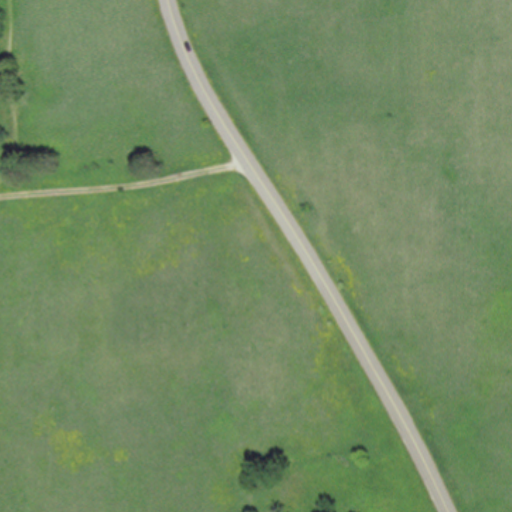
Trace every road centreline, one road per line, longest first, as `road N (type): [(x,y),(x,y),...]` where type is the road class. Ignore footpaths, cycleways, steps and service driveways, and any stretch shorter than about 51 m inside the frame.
road 1 (residential): [(449,511),(321,271),(206,92),(170,0)]
road 2 (track): [(253,167),(139,189),(0,198)]
